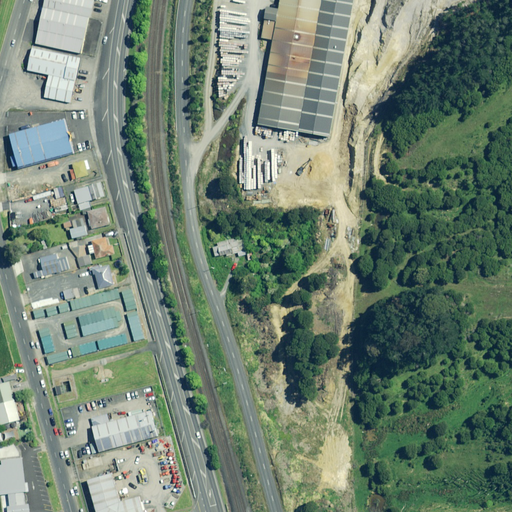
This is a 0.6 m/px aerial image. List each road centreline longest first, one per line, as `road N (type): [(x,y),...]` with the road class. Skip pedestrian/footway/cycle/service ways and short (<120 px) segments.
road 1 (secondary): [(214,511),(118,149),(114,94),(126,0)]
road 2 (unclassified): [(279,511),(186,191),(185,0)]
road 3 (residential): [(70,511),(0,252)]
road 4 (unknown): [(8,57),(18,64),(22,92),(37,104),(81,106),(114,94)]
